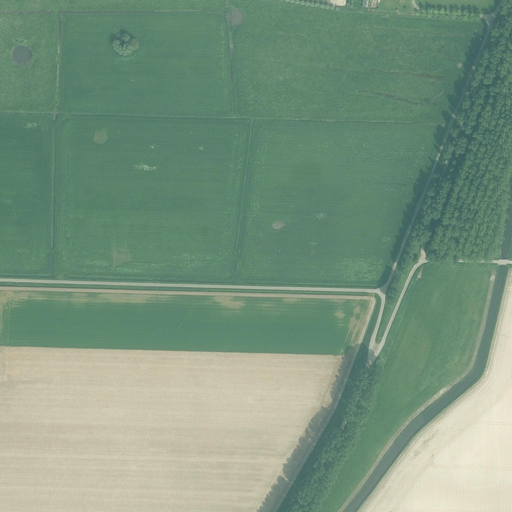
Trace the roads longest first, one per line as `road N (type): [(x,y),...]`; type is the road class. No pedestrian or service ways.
road 1 (unclassified): [(386,290),(0,280)]
road 2 (unclassified): [(386,290),(499,0)]
road 3 (track): [(424,259),(438,186),(511,0)]
road 4 (unclassified): [(372,359),(424,259),(507,262)]
road 5 (track): [(296,511),(372,359)]
